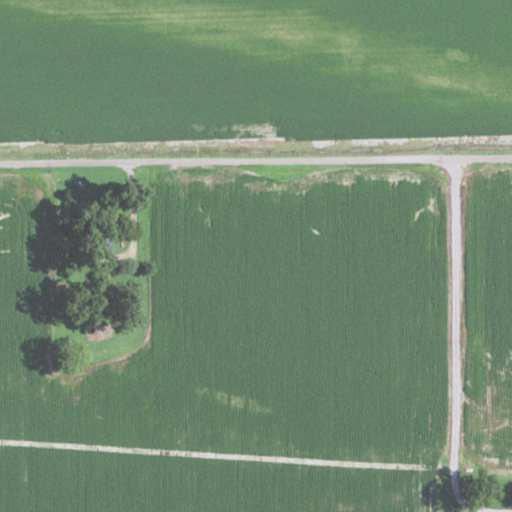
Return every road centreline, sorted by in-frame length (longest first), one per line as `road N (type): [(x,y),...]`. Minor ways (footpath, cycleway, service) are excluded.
road 1 (residential): [(0,165),(511,158)]
road 2 (track): [(461,159),(457,469),(477,502),(511,509)]
